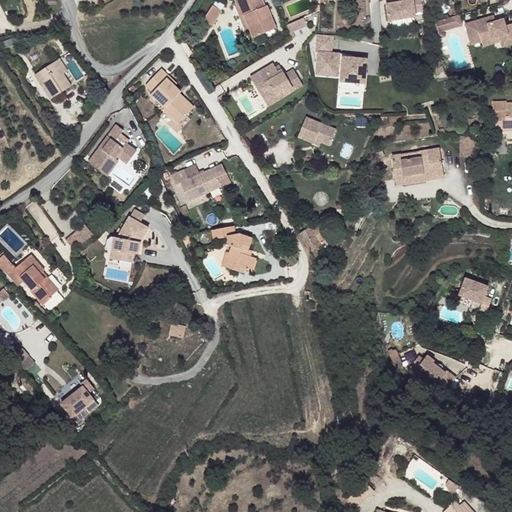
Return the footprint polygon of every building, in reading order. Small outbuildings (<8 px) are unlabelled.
[(265,6),(262,0),(235,0),(237,6),(243,3),(247,12),(244,14),(250,28),(253,38),(276,28),(267,6),(265,6)] [(408,0),(406,0),(386,4),(389,20),(416,16),(416,13),(423,11),(421,0),(408,0)] [(247,12),(243,3),(237,6),(235,7),(245,30),(250,28),(244,14),(247,12)] [(212,26),(222,11),(213,5),(203,20),(212,26)] [(457,15),(433,23),(431,26),(435,39),(443,36),(441,31),(460,25),(457,15)] [(304,17),(286,25),(290,33),(293,32),(307,26),(304,17)] [(496,21),(488,24),(487,18),(466,24),(469,37),(479,34),(482,42),(499,36),(501,41),(503,46),(511,43),(511,24),(506,26),(504,19),(496,21)] [(482,42),(479,34),(469,37),(472,44),(482,42)] [(333,37),(318,35),(317,53),(319,53),(317,74),(337,76),(338,70),(343,70),(342,81),(364,83),(367,60),(352,59),(339,57),(339,54),(331,54),(333,37)] [(499,36),(482,42),(483,46),(501,41),(499,36)] [(69,71),(60,58),(55,62),(64,74),(69,71)] [(28,70),(20,59),(12,65),(20,76),(28,70)] [(64,74),(55,62),(35,74),(43,87),(47,84),(51,90),(47,92),(51,99),(71,86),(64,74)] [(285,74),(281,68),(278,71),(276,67),(273,63),(250,77),(263,99),(274,92),(277,97),(293,87),(295,91),(303,85),(293,69),(285,74)] [(176,86),(167,78),(169,76),(162,69),(146,86),(153,92),(151,94),(165,108),(163,110),(178,124),(179,124),(186,116),(193,109),(178,95),(180,93),(182,91),(176,86)] [(178,84),(169,76),(167,78),(176,86),(178,84)] [(364,83),(342,81),(341,89),(364,92),(364,83)] [(293,87),(277,97),(274,92),(263,99),(269,107),(295,91),(293,87)] [(195,107),(180,93),(178,95),(193,109),(195,107)] [(511,102),(507,103),(507,101),(493,101),(493,111),(495,111),(496,130),(511,129),(511,102)] [(186,116),(179,124),(183,127),(190,119),(186,116)] [(336,129),(306,117),(298,137),(313,144),(315,140),(320,142),(325,144),(330,146),(336,129)] [(436,121),(440,133),(445,131),(440,120),(436,121)] [(72,132),(62,124),(56,132),(66,140),(72,132)] [(123,147),(116,141),(124,130),(117,125),(108,136),(88,162),(105,175),(117,159),(115,158),(116,157),(127,164),(137,151),(126,143),(123,147)] [(128,139),(121,134),(116,141),(123,147),(126,143),(128,139)] [(475,142),(468,136),(460,136),(460,156),(479,156),(479,141),(475,142)] [(385,155),(381,147),(371,152),(375,160),(385,155)] [(440,148),(421,151),(422,157),(403,160),(402,154),(392,156),(395,173),(403,171),(405,184),(444,178),(440,148)] [(421,151),(402,154),(403,160),(422,157),(421,151)] [(120,161),(117,159),(105,175),(108,177),(120,161)] [(222,164),(189,179),(184,170),(171,176),(176,185),(181,183),(189,201),(222,186),(218,177),(226,174),(227,173),(222,164)] [(405,184),(403,171),(395,173),(397,185),(405,184)] [(230,183),(226,174),(218,177),(222,186),(230,183)] [(149,228),(130,217),(118,238),(115,237),(111,259),(133,263),(134,253),(139,254),(141,242),(149,228)] [(331,238),(321,222),(312,228),(317,235),(322,244),(331,238)] [(95,236),(85,225),(66,240),(75,252),(95,236)] [(253,238),(241,234),(236,235),(234,226),(212,230),(214,240),(227,237),(229,245),(232,246),(229,253),(233,254),(228,268),(239,272),(241,268),(246,270),(249,271),(254,257),(251,256),(247,255),(248,251),(253,238)] [(317,235),(312,228),(311,226),(298,234),(303,243),(317,235)] [(322,244),(317,235),(303,243),(308,252),(322,244)] [(228,268),(233,254),(229,253),(226,252),(225,254),(221,266),(228,268)] [(45,270),(31,255),(15,269),(4,255),(0,258),(0,267),(5,273),(6,272),(19,286),(25,281),(33,290),(32,291),(44,305),(52,297),(59,290),(48,277),(46,278),(41,273),(45,270)] [(488,286),(465,278),(459,295),(482,303),(479,310),(487,313),(492,299),(485,296),(488,286)] [(10,295),(4,288),(0,292),(0,297),(3,301),(10,295)] [(186,326),(172,323),(170,335),(184,338),(186,326)] [(29,356),(19,344),(15,348),(18,352),(13,357),(19,364),(29,356)] [(419,356),(410,367),(429,381),(431,379),(438,384),(439,382),(448,388),(456,377),(448,371),(446,372),(433,363),(435,361),(427,355),(424,359),(419,356)] [(34,362),(29,356),(19,364),(24,370),(34,362)] [(448,371),(435,361),(433,363),(446,372),(448,371)] [(94,389),(86,379),(81,384),(83,386),(62,403),(77,423),(85,416),(91,412),(86,406),(94,399),(89,393),(94,389)] [(338,471),(336,467),(330,471),(332,475),(338,471)] [(458,486),(449,479),(446,484),(449,489),(454,493),(458,486)] [(366,482),(346,497),(354,508),(375,492),(366,482)] [(461,506),(456,501),(451,505),(456,510),(461,506)]
